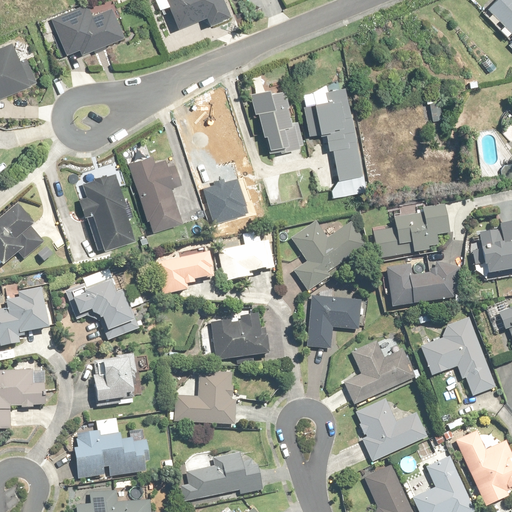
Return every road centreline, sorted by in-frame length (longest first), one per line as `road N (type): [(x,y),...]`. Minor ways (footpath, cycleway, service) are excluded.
road 1 (residential): [(143,96),(371,0)]
road 2 (residential): [(73,137),(61,118),(72,96),(143,96)]
